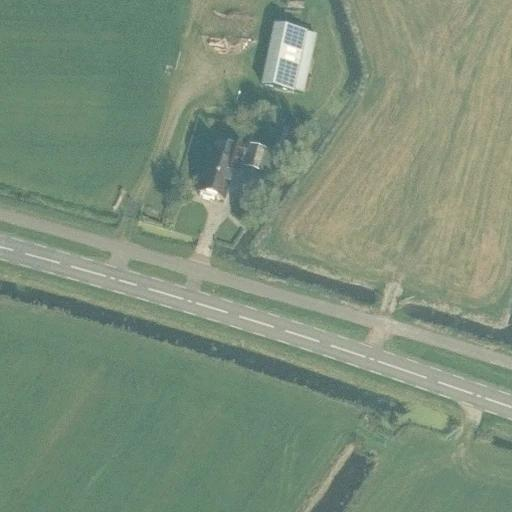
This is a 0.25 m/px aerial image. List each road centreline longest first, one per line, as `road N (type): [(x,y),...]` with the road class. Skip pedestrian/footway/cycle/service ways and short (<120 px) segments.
road 1 (secondary): [(511,409),(238,316),(0,248)]
road 2 (unclassified): [(0,214),(511,364)]
